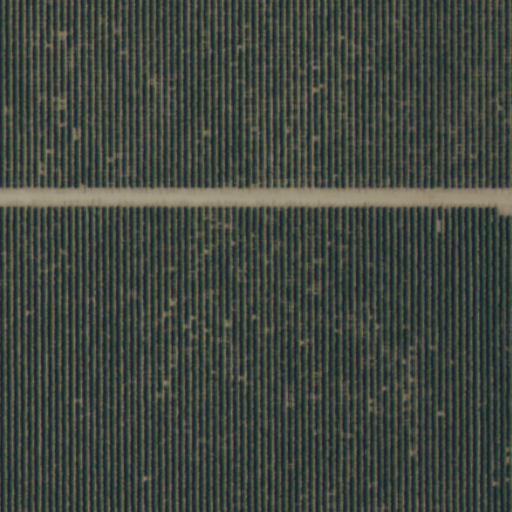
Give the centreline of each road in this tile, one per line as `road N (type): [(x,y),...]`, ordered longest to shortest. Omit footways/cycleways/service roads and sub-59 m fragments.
road 1 (residential): [(501,511),(505,0)]
road 2 (residential): [(511,194),(0,195)]
